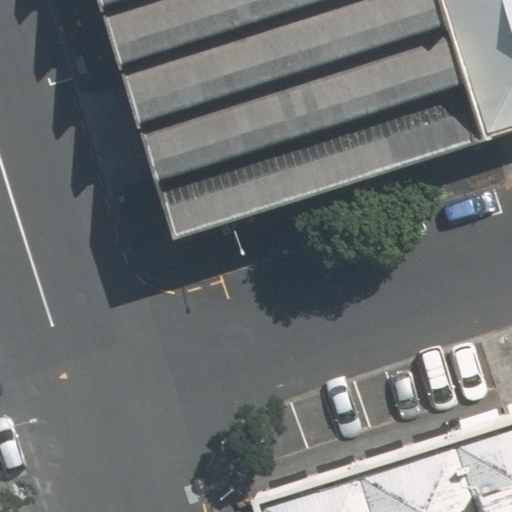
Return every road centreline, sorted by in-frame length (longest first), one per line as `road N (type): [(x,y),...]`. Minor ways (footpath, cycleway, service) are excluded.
road 1 (residential): [(511,251),(72,384)]
road 2 (residential): [(72,384),(0,153)]
road 3 (residential): [(112,511),(72,384)]
